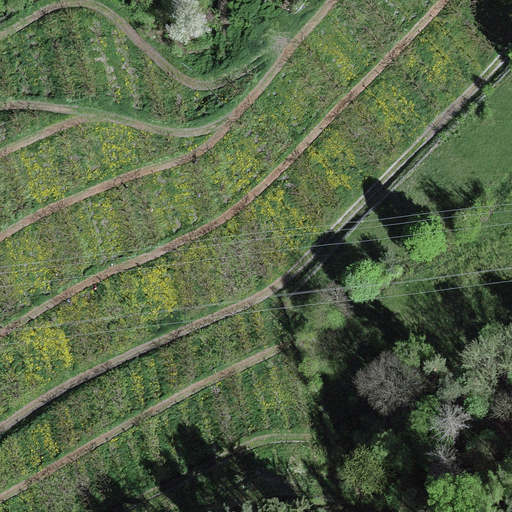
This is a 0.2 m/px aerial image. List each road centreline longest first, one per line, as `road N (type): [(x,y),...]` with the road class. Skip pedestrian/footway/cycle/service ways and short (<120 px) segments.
road 1 (track): [(511,56),(301,276),(256,310),(69,393),(0,436)]
road 2 (track): [(337,0),(229,122),(179,140),(93,119),(0,149)]
